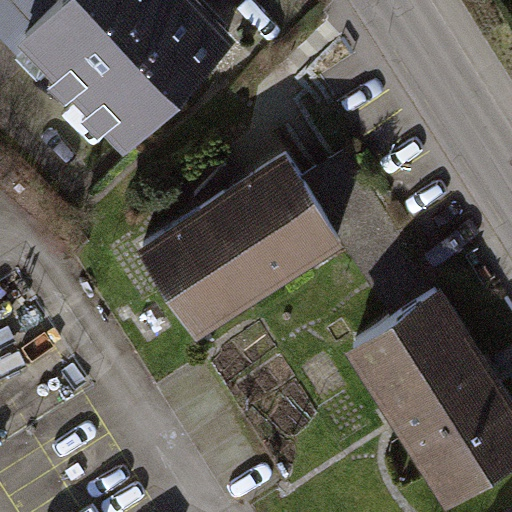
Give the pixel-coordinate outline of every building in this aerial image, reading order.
[(0,0),(0,28),(45,74),(56,63),(25,32),(58,0),(0,0)] [(58,0),(25,32),(56,63),(63,70),(56,77),(73,95),(80,88),(96,104),(88,111),(106,129),(113,122),(133,142),(244,33),(211,0),(58,0)] [(293,146),(145,240),(204,332),(347,241),(352,238),(311,173),(293,146)] [(348,150),(311,173),(352,238),(347,241),(395,316),(437,289),(348,150)] [(395,316),(354,342),(456,500),(511,464),(511,379),(449,281),(437,289),(395,316)]
